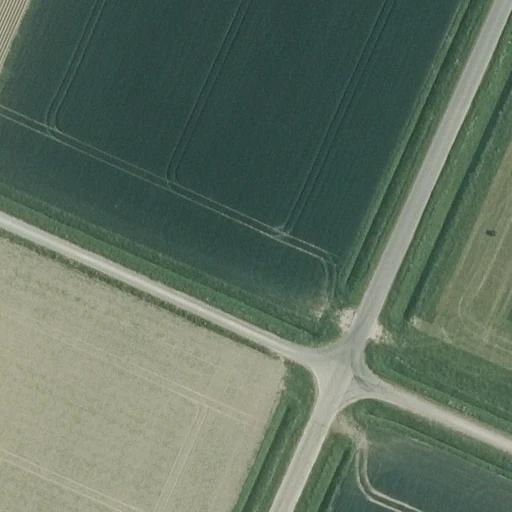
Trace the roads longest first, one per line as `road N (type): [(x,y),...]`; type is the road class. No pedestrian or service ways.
road 1 (unclassified): [(319,365),(481,0)]
road 2 (unclassified): [(319,365),(0,222)]
road 3 (unclassified): [(511,451),(319,365)]
road 4 (unclassified): [(256,511),(319,365)]
